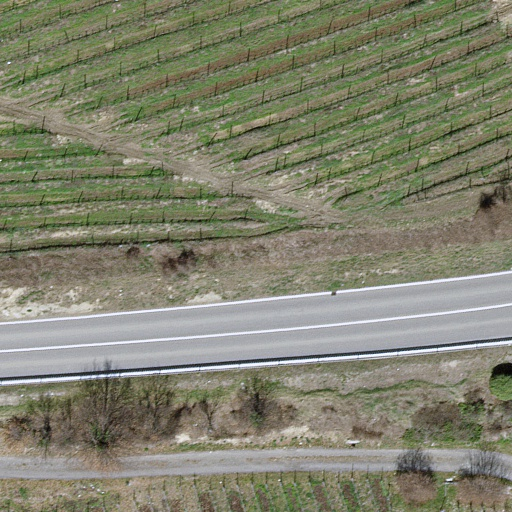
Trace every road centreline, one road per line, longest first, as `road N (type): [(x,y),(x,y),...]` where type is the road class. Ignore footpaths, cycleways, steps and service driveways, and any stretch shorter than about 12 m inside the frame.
road 1 (secondary): [(511,305),(0,356)]
road 2 (track): [(511,473),(0,470)]
